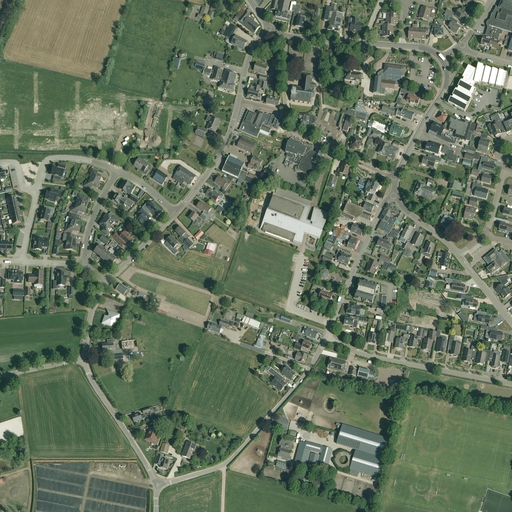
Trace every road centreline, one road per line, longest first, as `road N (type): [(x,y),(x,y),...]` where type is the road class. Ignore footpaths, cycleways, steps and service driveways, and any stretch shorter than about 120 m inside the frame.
road 1 (tertiary): [(156,486),(227,461),(300,380),(327,336)]
road 2 (unclassified): [(511,382),(372,356),(327,336)]
road 3 (residential): [(16,165),(33,78),(49,82),(39,130),(45,159)]
road 4 (tertiary): [(327,336),(383,202),(394,195)]
road 5 (unclassified): [(156,486),(84,360)]
road 6 (tertiary): [(394,177),(447,83),(440,58)]
road 7 (unclassified): [(174,212),(209,170),(239,99)]
road 8 (residential): [(394,177),(303,137),(286,116)]
